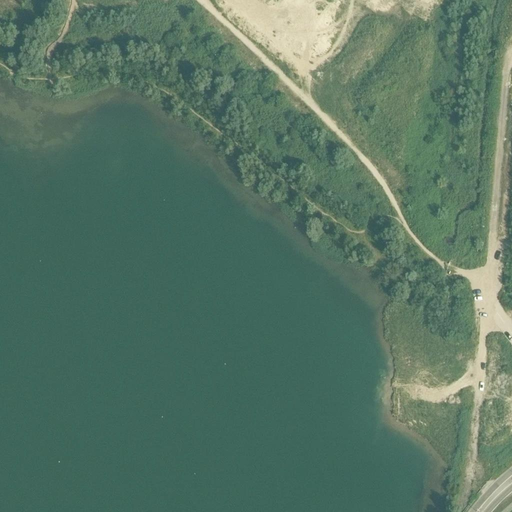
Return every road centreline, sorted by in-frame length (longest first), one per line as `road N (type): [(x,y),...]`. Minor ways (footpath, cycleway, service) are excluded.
road 1 (track): [(203,0),(374,173),(423,248),(485,298)]
road 2 (unclassified): [(393,41),(511,189)]
road 3 (residential): [(96,25),(163,44),(219,89)]
road 4 (residential): [(250,120),(284,0)]
